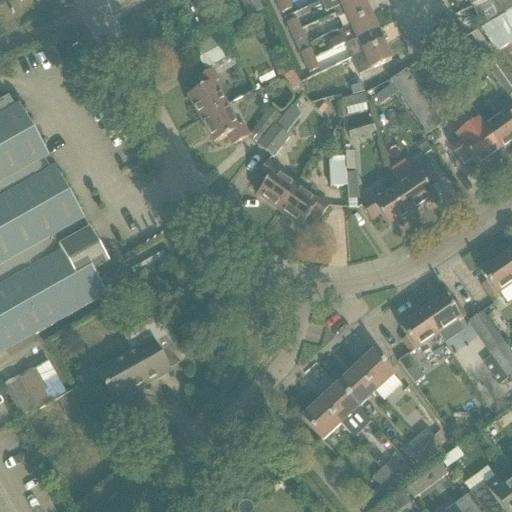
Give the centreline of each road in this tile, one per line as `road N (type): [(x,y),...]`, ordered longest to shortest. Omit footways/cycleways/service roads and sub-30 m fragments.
road 1 (unclassified): [(300,290),(202,210),(96,11)]
road 2 (unclassified): [(129,511),(285,355),(300,290)]
road 3 (residential): [(300,290),(344,293),(401,279),(511,201)]
